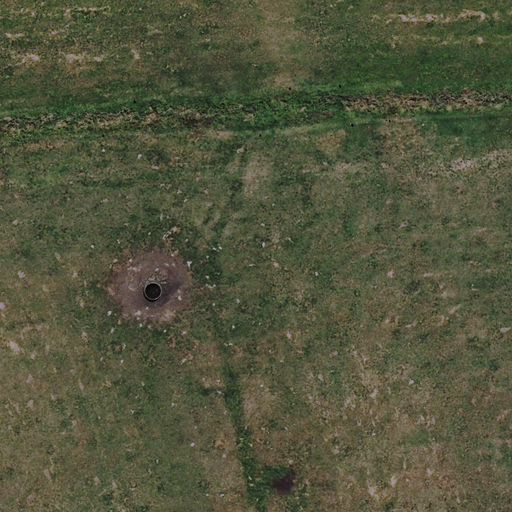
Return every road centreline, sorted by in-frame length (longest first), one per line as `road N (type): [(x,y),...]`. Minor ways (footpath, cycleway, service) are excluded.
road 1 (track): [(495,511),(358,0)]
road 2 (track): [(380,89),(0,113)]
